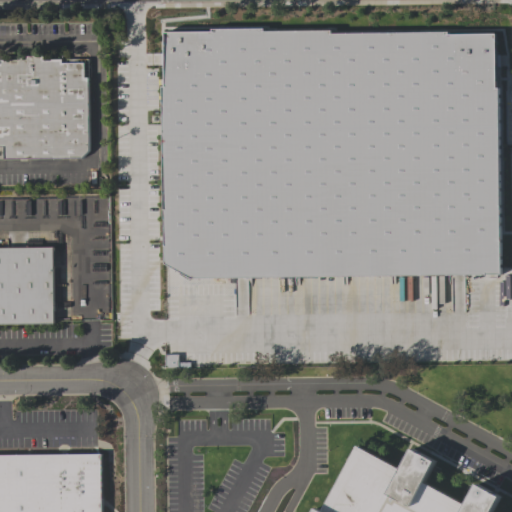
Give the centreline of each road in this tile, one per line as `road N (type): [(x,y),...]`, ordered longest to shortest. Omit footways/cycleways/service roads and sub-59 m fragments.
road 1 (residential): [(0,386),(128,386)]
road 2 (residential): [(128,386),(133,511)]
